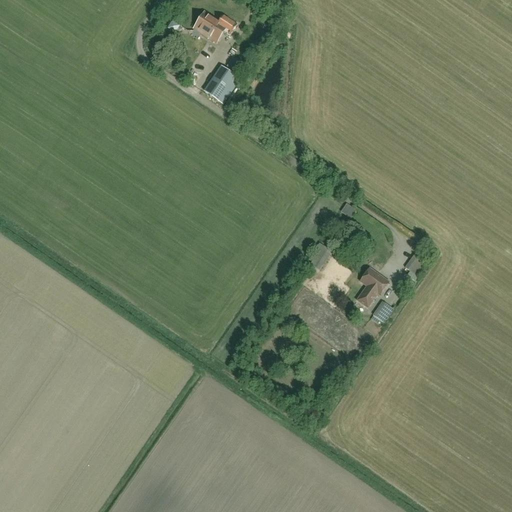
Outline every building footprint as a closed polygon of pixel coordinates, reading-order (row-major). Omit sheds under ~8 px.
[(194,29),(210,39),(210,41),(213,43),(214,43),(216,44),(223,33),(229,37),(237,26),(224,17),(219,24),(204,14),(194,29)] [(241,80),(220,66),(203,92),(223,106),(241,80)] [(309,260),(310,261),(312,263),(310,265),(315,268),(328,250),(320,245),(319,244),(309,260)] [(425,263),(415,256),(405,270),(415,277),(425,263)] [(389,283),(370,269),(360,283),(367,288),(357,302),(367,309),(378,295),(379,297),(389,283)] [(393,310),(383,303),(373,317),(383,324),(393,310)]
